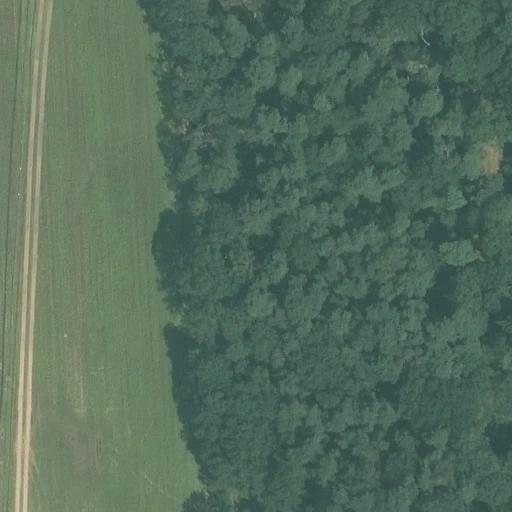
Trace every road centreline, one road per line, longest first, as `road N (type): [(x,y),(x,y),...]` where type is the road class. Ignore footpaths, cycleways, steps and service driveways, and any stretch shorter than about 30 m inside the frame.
road 1 (track): [(505,511),(456,380),(483,92),(453,0)]
road 2 (track): [(209,0),(237,511)]
